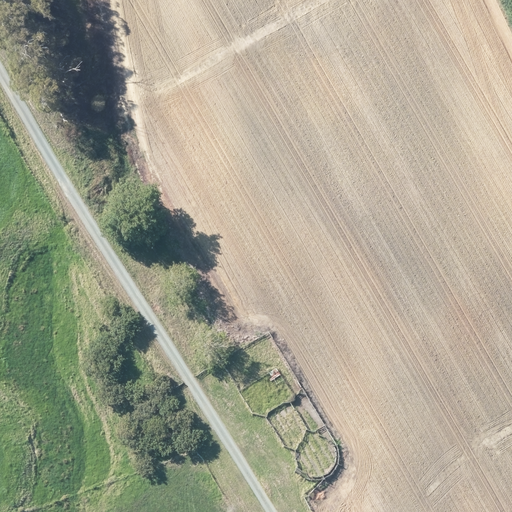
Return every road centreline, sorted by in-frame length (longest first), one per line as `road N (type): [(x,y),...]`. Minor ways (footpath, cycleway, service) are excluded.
road 1 (unclassified): [(0,66),(275,511)]
road 2 (track): [(108,0),(228,304)]
road 3 (track): [(144,101),(313,0)]
